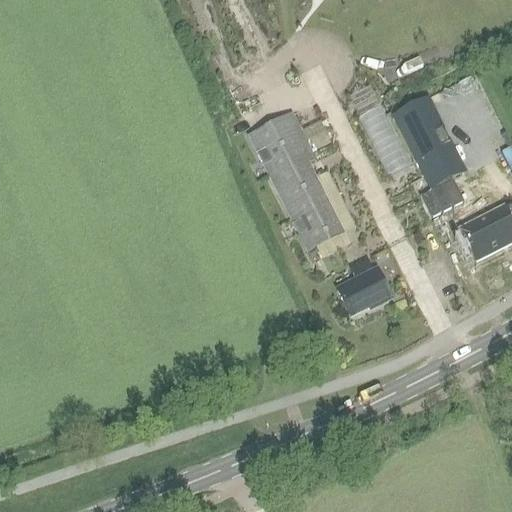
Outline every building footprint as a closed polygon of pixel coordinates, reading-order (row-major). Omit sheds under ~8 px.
[(392,182),(415,170),(382,106),(359,118),(392,182)] [(427,181),(458,165),(450,148),(440,129),(431,112),(400,128),(427,181)] [(292,116),(248,138),(307,253),(344,235),(308,164),(315,160),(292,116)] [(511,202),(456,231),(474,264),(484,259),(505,247),(507,250),(507,249),(511,247),(511,228),(509,223),(511,221),(511,177),(501,183),(511,202)] [(452,183),(420,200),(431,222),(464,205),(452,183)] [(490,201),(485,187),(473,191),(478,205),(490,201)] [(377,272),(373,274),(368,263),(350,272),(356,283),(336,293),(350,319),(373,307),(374,310),(392,301),(377,272)]
